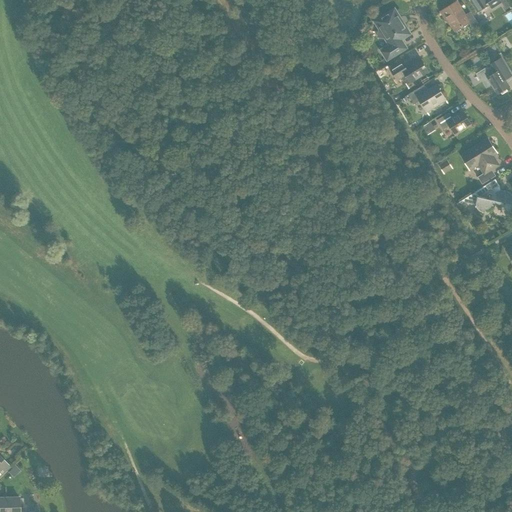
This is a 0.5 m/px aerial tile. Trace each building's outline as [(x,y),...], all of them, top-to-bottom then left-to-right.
[(492,8),(501,2),(499,0),(471,0),(474,4),(473,4),(478,12),(490,5),(492,8)] [(472,28),(479,24),(471,11),(465,15),(456,2),(440,12),(445,19),(447,18),(455,31),(469,22),(472,28)] [(400,39),(409,33),(394,10),(376,22),(381,30),(379,30),(378,37),(384,38),(386,37),(391,46),(383,51),(382,50),(387,59),(405,48),(400,39)] [(488,49),(483,52),(487,59),(491,57),(491,54),(488,49)] [(507,83),(511,79),(511,75),(501,58),(490,65),(491,66),(488,68),(487,67),(476,74),(481,81),(482,81),(487,78),(497,94),(510,87),(507,83)] [(410,82),(428,71),(421,59),(406,68),(403,63),(391,70),(397,80),(405,75),(410,82)] [(426,111),(445,99),(440,91),(441,88),(438,87),(437,85),(419,95),(416,90),(408,95),(414,104),(420,101),(426,111)] [(455,134),(471,124),(463,111),(452,118),(449,113),(437,120),(443,129),(449,125),(455,134)] [(427,132),(434,128),(431,122),(423,127),(427,132)] [(488,139),(464,154),(472,167),(479,163),(484,172),(478,176),(482,184),(496,175),(492,169),(498,165),(491,154),(496,152),(488,139)] [(447,160),(439,165),(444,173),(453,168),(447,160)] [(506,213),(507,213),(511,211),(511,208),(511,195),(511,194),(508,191),(503,190),(499,191),(498,190),(497,187),(501,185),(497,178),(475,192),(459,202),(460,203),(463,201),(476,204),(476,205),(477,208),(479,211),(482,212),(482,214),(483,214),(484,209),(488,209),(491,207),(493,203),(504,206),(508,212),(506,213)] [(0,476),(10,467),(0,457),(0,476)] [(0,511),(24,511),(24,508),(17,509),(17,498),(19,498),(19,497),(0,497),(0,511)]
